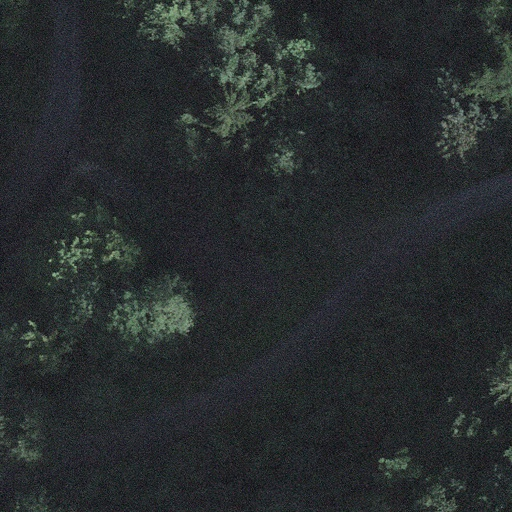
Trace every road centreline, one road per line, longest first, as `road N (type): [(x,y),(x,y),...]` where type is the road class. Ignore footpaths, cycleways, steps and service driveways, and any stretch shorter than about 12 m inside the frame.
road 1 (track): [(0,492),(272,380),(403,243),(464,204),(511,189)]
road 2 (track): [(75,0),(60,130),(40,173),(0,219)]
